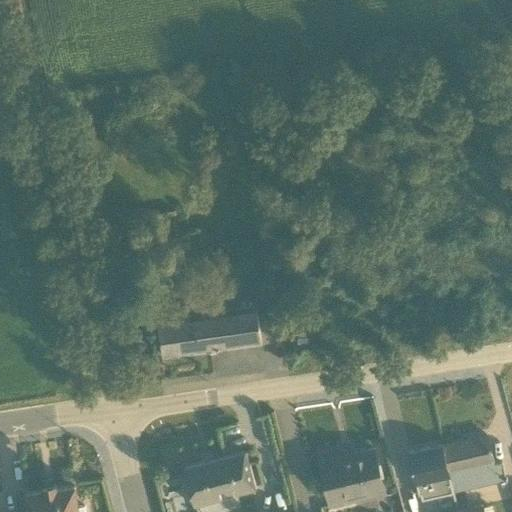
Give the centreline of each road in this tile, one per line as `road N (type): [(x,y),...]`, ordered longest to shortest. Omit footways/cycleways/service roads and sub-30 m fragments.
road 1 (track): [(113,410),(20,0)]
road 2 (unclassified): [(511,351),(113,410)]
